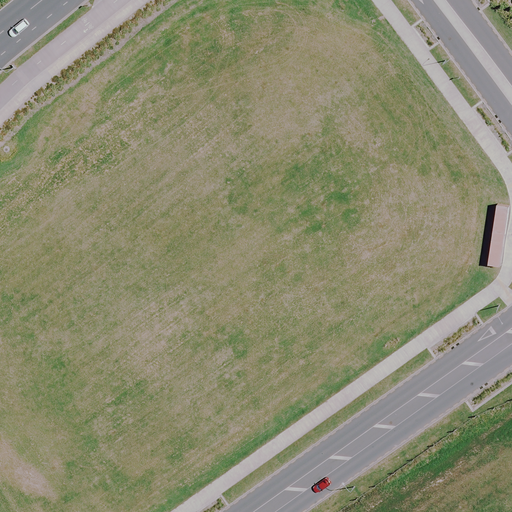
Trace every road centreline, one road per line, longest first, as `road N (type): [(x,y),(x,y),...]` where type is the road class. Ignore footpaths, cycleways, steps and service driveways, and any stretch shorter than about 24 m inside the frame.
road 1 (unclassified): [(498,345),(264,511)]
road 2 (unclassified): [(511,124),(419,0)]
